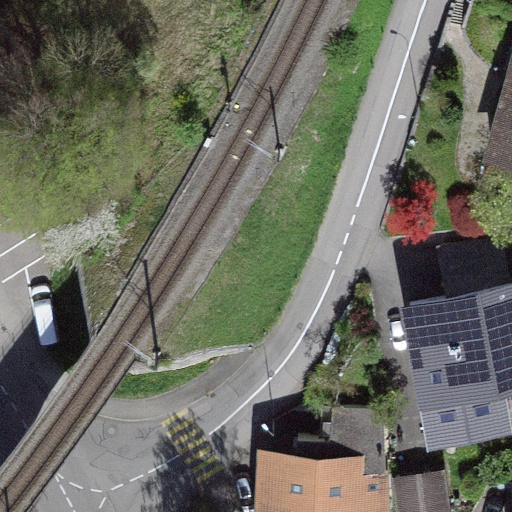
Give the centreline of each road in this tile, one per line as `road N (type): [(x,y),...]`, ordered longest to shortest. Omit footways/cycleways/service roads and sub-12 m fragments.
road 1 (residential): [(421,0),(336,277),(297,359),(227,429),(80,506)]
road 2 (residential): [(80,506),(0,376)]
